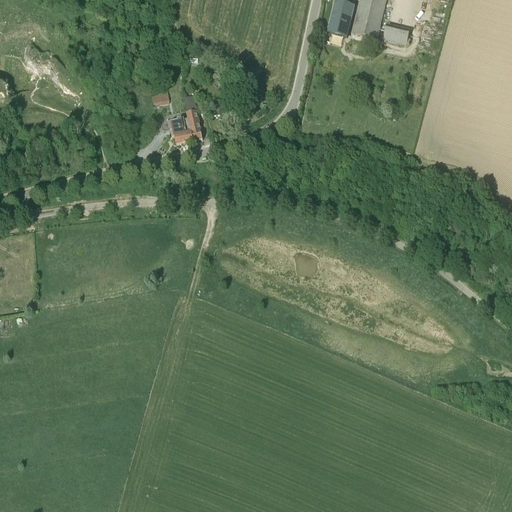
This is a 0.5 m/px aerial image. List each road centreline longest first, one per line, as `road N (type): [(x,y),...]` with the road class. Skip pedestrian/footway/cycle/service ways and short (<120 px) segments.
road 1 (unclassified): [(511,328),(406,248),(292,203),(125,204),(0,221)]
road 2 (unclassified): [(0,200),(273,129),(295,100),(316,0)]
